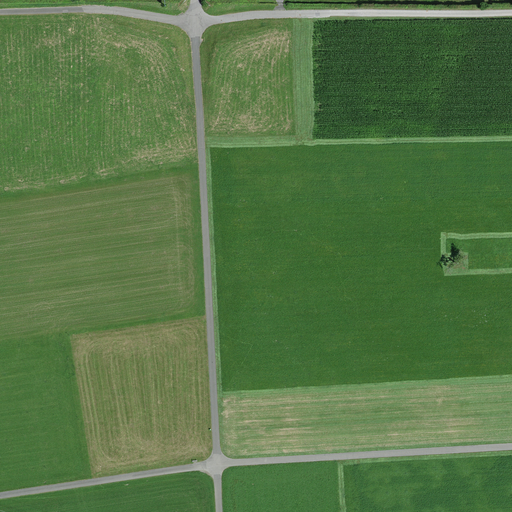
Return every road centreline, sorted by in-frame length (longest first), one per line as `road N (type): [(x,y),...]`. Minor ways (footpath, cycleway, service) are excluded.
road 1 (track): [(195,21),(217,465)]
road 2 (track): [(195,21),(511,14)]
road 3 (track): [(217,465),(511,444)]
road 4 (track): [(217,465),(0,497)]
road 5 (track): [(195,21),(79,10),(0,13)]
